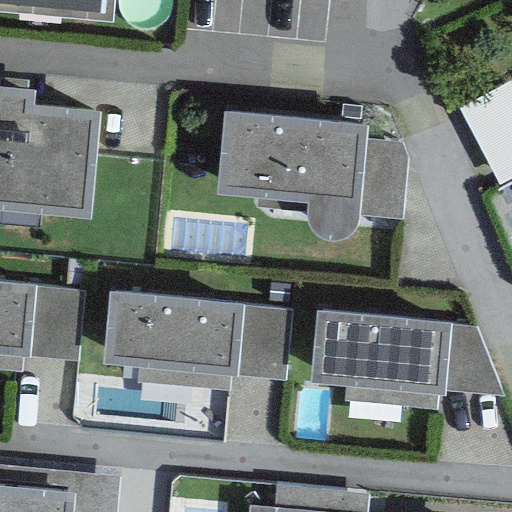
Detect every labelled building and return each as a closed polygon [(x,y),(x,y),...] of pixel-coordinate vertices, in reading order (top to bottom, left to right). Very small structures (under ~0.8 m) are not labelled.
[(112,0),(0,0),(0,4),(111,14),(112,0)] [(0,204),(91,213),(101,107),(32,100),(33,85),(0,82),(0,204)] [(511,206),(511,90),(465,114),(511,206)] [(366,120),(222,107),(215,187),(255,191),(359,200),(365,136),(366,120)] [(402,141),(365,136),(359,200),(357,212),(402,215),(407,154),(402,141)] [(357,212),(359,200),(255,191),(253,205),(305,209),(306,214),(309,220),(314,227),(319,232),(324,235),(330,235),(340,233),(347,229),(353,223),(357,215),(357,212)] [(35,280),(0,276),(0,347),(28,351),(34,285),(35,280)] [(34,285),(28,351),(27,355),(79,360),(86,290),(34,285)] [(243,299),(109,287),(102,357),(236,370),(242,304),(243,299)] [(292,309),(242,304),(236,370),(235,374),(285,379),(292,309)] [(450,317),(313,307),(308,376),(445,385),(450,322),(450,317)] [(476,325),(450,322),(445,385),(503,394),(476,325)] [(67,467),(67,474),(74,475),(70,511),(114,511),(119,472),(67,467)] [(67,474),(0,468),(0,511),(70,511),(74,475),(67,474)] [(228,511),(229,483),(175,482),(174,511),(228,511)] [(357,511),(247,502),(245,511),(357,511)]
